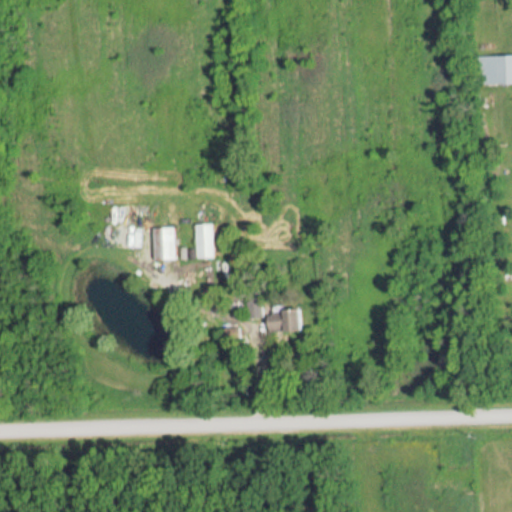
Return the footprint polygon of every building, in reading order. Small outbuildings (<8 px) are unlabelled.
[(511,84),(511,55),(477,56),(477,84),(511,84)] [(214,259),(214,225),(197,225),(197,259),(214,259)] [(155,262),(176,262),(176,229),(155,229),(155,262)] [(261,318),(261,303),(249,303),(249,318),(261,318)] [(269,333),(303,333),(303,310),(269,310),(269,333)]
